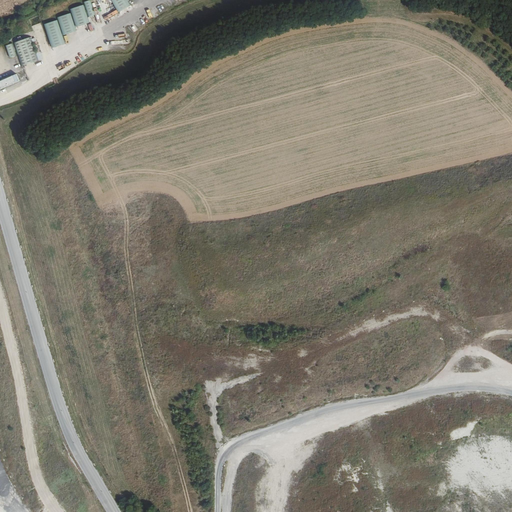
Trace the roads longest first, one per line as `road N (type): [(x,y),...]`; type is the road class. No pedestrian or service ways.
road 1 (unclassified): [(0,207),(75,450),(112,511)]
road 2 (track): [(57,511),(39,486),(0,294)]
